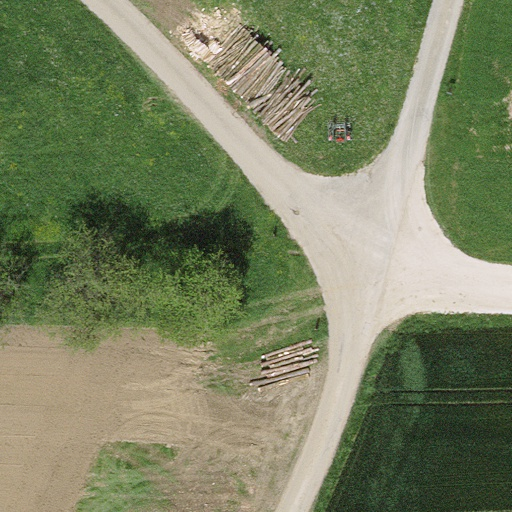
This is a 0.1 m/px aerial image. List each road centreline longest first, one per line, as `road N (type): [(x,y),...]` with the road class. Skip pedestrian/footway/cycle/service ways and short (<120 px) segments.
road 1 (unclassified): [(447,0),(373,263),(286,511)]
road 2 (track): [(100,0),(373,263),(511,289)]
